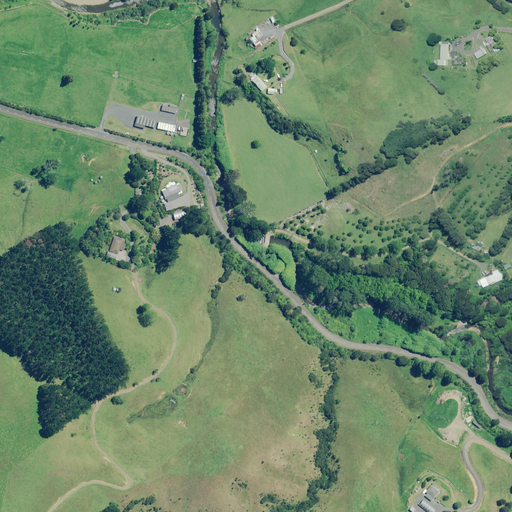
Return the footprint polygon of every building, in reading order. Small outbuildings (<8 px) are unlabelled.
[(250,41),(252,44),(253,43),(256,49),(262,45),(258,38),(262,36),(258,29),(251,34),(252,37),(249,39),(249,40),(248,40),(249,42),(250,41)] [(489,44),(489,45),(495,41),(491,36),(486,39),(488,43),(486,44),(488,45),(489,44)] [(453,47),(452,47),(452,42),(439,41),(438,59),(438,60),(435,60),(435,65),(448,66),(448,60),(451,60),(451,58),(455,58),(456,56),(457,51),(452,51),(453,47)] [(487,54),(483,48),(474,53),(478,59),(487,54)] [(253,83),(253,84),(254,85),(255,85),(261,92),(266,87),(255,74),(253,76),(252,75),(253,74),(252,73),(249,75),(250,77),(251,76),(252,77),(249,79),(253,83)] [(175,126),(157,122),(156,129),(174,132),(175,126)] [(188,130),(189,128),(181,126),(178,137),(186,139),(186,137),(189,137),(190,131),(188,130)] [(163,204),(166,211),(173,209),(170,201),(179,198),(178,195),(183,193),(179,183),(176,184),(174,181),(172,183),(171,181),(168,183),(168,184),(166,185),(167,188),(160,190),(162,195),(159,197),(162,203),(165,202),(165,203),(163,204)] [(186,216),(184,211),(172,214),(173,219),(186,216)] [(117,254),(118,254),(119,250),(122,251),(124,244),(123,244),(125,239),(113,235),(108,251),(107,251),(105,256),(115,260),(117,254)] [(481,251),(484,245),(478,242),(474,249),(478,251),(479,250),(481,251)] [(499,272),(498,268),(496,269),(495,266),(491,268),(493,272),(478,279),(479,280),(478,281),(481,286),(483,285),(484,287),(491,284),(498,281),(498,282),(503,280),(503,274),(499,272)] [(474,419),(471,422),(480,429),(482,426),(474,419)] [(425,496),(431,501),(438,492),(430,485),(425,492),(427,494),(425,496)] [(432,511),(434,509),(422,500),(418,505),(427,511),(432,511)]
